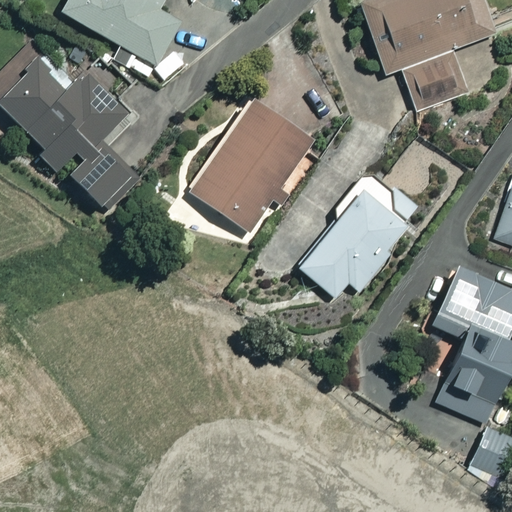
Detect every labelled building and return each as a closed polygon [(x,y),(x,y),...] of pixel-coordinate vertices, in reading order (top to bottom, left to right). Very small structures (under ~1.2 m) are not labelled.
[(63,0),(57,11),(154,65),(178,24),(155,11),(161,0),(63,0)] [(493,32),(479,0),(361,0),(354,3),(383,75),(397,69),(415,114),(465,94),(447,50),(493,32)] [(71,84),(31,44),(0,74),(0,108),(38,147),(34,152),(55,174),(61,169),(99,208),(133,175),(100,141),(128,114),(85,70),(71,84)] [(307,139),(250,100),(187,193),(244,232),(307,139)] [(331,211),(336,215),(296,269),(335,298),(346,282),(357,291),(418,210),(363,169),(331,211)] [(511,180),(494,236),(511,241),(511,180)] [(482,288),(447,274),(428,324),(458,336),(432,403),(481,422),(511,342),(511,341),(502,338),(511,312),(511,288),(485,278),(482,288)] [(511,467),(511,438),(483,429),(471,466),(508,479),(511,467)]
